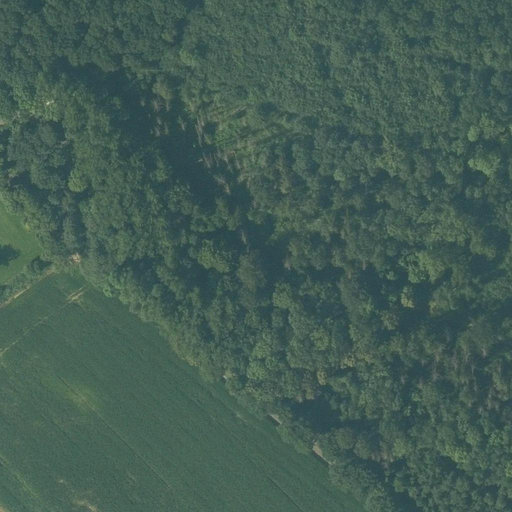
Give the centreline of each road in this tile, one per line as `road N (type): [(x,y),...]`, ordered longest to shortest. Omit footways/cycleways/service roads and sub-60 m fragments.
road 1 (unclassified): [(71,241),(400,511)]
road 2 (track): [(336,365),(404,307),(436,310),(511,343)]
